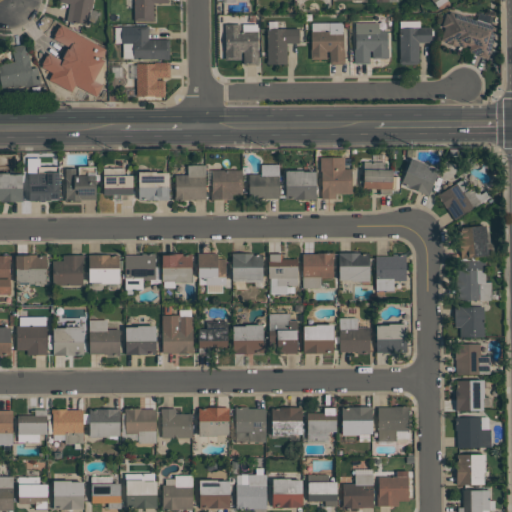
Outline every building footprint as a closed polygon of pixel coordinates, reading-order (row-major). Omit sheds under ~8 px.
[(66,21),(69,3),(58,1),(58,0),(92,0),(88,25),(66,21)] [(134,0),(168,0),(168,3),(153,3),(153,22),(145,22),(145,21),(134,21),(134,0)] [(431,0),(437,8),(448,0),(447,0),(431,0)] [(441,40),(445,27),(442,26),(447,12),(449,13),(450,10),(495,26),(495,37),(488,59),(467,52),(470,46),(467,45),(466,48),(457,45),(457,46),(447,43),(448,42),(441,40)] [(355,64),(355,48),(356,48),(355,23),(378,23),(379,30),(387,30),(387,48),(389,48),(389,58),(372,58),(372,51),(369,51),(370,63),(355,64)] [(225,24),(241,24),(241,31),(257,31),(258,47),(259,64),(244,64),(244,51),(241,51),(241,60),(225,60),(225,49),(225,24)] [(170,60),(164,60),(164,59),(133,59),(133,43),(121,43),(121,25),(149,25),(149,39),(169,39),(170,60)] [(399,63),(399,28),(431,27),(431,42),(418,42),(418,63),(399,63)] [(286,64),(267,64),(267,28),(299,28),(299,43),(286,43),(286,64)] [(310,59),(310,49),(311,49),(311,31),(329,31),(329,33),(343,33),(343,49),(344,49),(344,64),(330,64),(330,51),(327,51),(327,59),(310,59)] [(40,83),(25,86),(25,82),(2,87),(0,78),(0,64),(14,62),(11,46),(27,43),(32,68),(37,67),(40,83)] [(136,95),(136,63),(154,63),(154,62),(169,62),(169,77),(164,77),(164,96),(155,96),(155,95),(136,95)] [(321,198),(321,171),(320,171),(320,157),(344,157),(344,169),(351,169),(351,193),(335,193),(335,198),(321,198)] [(439,170),(428,196),(400,184),(411,158),(427,164),(427,165),(439,170)] [(363,188),(364,161),(384,162),(384,169),(393,169),(392,194),(379,193),(380,189),(363,188)] [(96,167),(78,167),(78,174),(95,175),(96,167)] [(64,201),(64,197),(66,197),(65,168),(75,168),(76,175),(96,175),(96,199),(81,199),(81,201),(64,201)] [(103,168),(124,168),(124,175),(132,175),(132,194),(103,194),(103,168)] [(211,170),(242,169),(242,194),(232,194),(232,199),(211,199),(211,192),(212,192),(211,170)] [(286,199),(285,171),(302,170),(302,172),(315,172),(316,199),(294,199),(294,198),(286,199)] [(59,199),(51,199),(50,201),(29,201),(29,172),(37,172),(37,173),(47,173),(47,171),(59,171),(59,199)] [(168,173),(169,200),(138,200),(138,172),(156,172),(156,173),(168,173)] [(0,201),(0,173),(9,173),(9,174),(22,174),(22,201),(1,202),(1,201),(0,201)] [(279,174),(279,199),(259,199),(259,200),(249,200),(249,174),(279,174)] [(174,200),(174,196),(175,196),(175,175),(205,175),(206,199),(189,199),(189,200),(174,200)] [(437,195),(457,182),(473,207),(454,219),(447,207),(446,208),(437,195)] [(457,228),(486,225),(487,243),(486,243),(488,255),(460,258),(457,228)] [(369,253),(369,280),(351,281),(351,280),(338,280),(338,252),(360,252),(360,253),(369,253)] [(124,255),(142,255),(142,253),(155,253),(155,279),(125,279),(124,255)] [(161,253),(183,253),(183,254),(191,254),(192,282),(174,282),(174,281),(161,281),(161,253)] [(206,277),(197,277),(197,253),(217,253),(217,259),(225,259),(225,284),(206,284),(206,277)] [(232,281),(232,253),(253,253),(253,254),(262,254),(262,282),(245,282),(245,280),(232,281)] [(297,285),(287,285),(287,294),(270,294),(270,278),(268,278),(268,253),(281,253),(281,259),(297,259),(297,285)] [(303,278),(302,254),(317,254),(317,253),(334,253),(334,256),(332,256),(332,277),(303,278)] [(89,282),(88,255),(119,254),(119,283),(101,283),(101,282),(89,282)] [(375,280),(375,256),(393,256),(392,254),(405,254),(406,280),(375,280)] [(0,255),(11,255),(11,259),(10,259),(10,294),(0,294),(0,255)] [(46,283),(28,283),(28,282),(15,282),(15,255),(37,255),(46,255),(46,283)] [(52,285),(52,260),(63,260),(63,255),(84,255),(84,263),(82,263),(82,285),(52,285)] [(457,300),(457,289),(456,289),(456,280),(457,280),(457,261),(485,261),(485,282),(491,282),(491,300),(457,300)] [(484,306),(484,336),(460,337),(459,327),(454,327),(454,307),(484,306)] [(297,353),(276,353),(276,348),(268,348),(268,313),(289,313),(289,320),(296,320),(297,353)] [(162,353),(162,315),(180,315),(180,316),(193,316),(193,350),(194,350),(194,354),(178,354),(178,353),(162,353)] [(198,353),(198,329),(206,329),(206,321),(226,321),(226,328),(227,328),(227,348),(210,347),(210,353),(198,353)] [(233,353),(232,326),(245,326),(244,325),(262,324),(263,353),(233,353)] [(333,324),(333,353),(303,353),(303,326),(315,326),(315,324),(333,324)] [(406,324),(406,351),(398,351),(398,353),(376,353),(376,325),(388,325),(388,324),(406,324)] [(47,355),(27,355),(27,350),(16,350),(16,325),(47,325),(47,355)] [(125,354),(125,327),(137,327),(137,325),(155,325),(156,354),(125,354)] [(53,328),(65,328),(65,327),(83,326),(84,355),(53,355),(53,328)] [(0,327),(10,327),(11,355),(0,355),(0,327)] [(340,351),(339,327),(369,327),(369,354),(356,354),(356,351),(340,351)] [(119,356),(106,356),(106,354),(89,354),(89,330),(119,330),(119,356)] [(457,345),(457,343),(480,343),(480,355),(490,355),(490,374),(456,374),(456,359),(455,359),(455,345),(457,345)] [(456,410),(456,387),(457,387),(457,380),(483,380),(483,398),(482,398),(483,410),(456,410)] [(235,442),(235,406),(248,406),(248,408),(265,408),(265,442),(235,442)] [(328,439),(307,439),(307,413),(322,413),(322,406),(336,406),(336,432),(328,432),(328,439)] [(372,406),(372,433),(359,434),(359,435),(342,435),(342,407),(372,406)] [(409,406),(409,410),(408,410),(408,431),(396,431),(396,441),(377,441),(377,407),(394,407),(394,406),(409,406)] [(302,407),(302,435),(289,435),(271,435),(271,408),(280,408),(280,407),(302,407)] [(124,408),(141,408),(141,409),(156,409),(156,434),(125,434),(125,413),(124,413),(124,408)] [(192,438),(161,438),(161,409),(175,408),(175,413),(191,413),(192,438)] [(198,408),(228,408),(228,434),(216,434),(216,436),(198,436),(198,408)] [(18,415),(34,415),(34,409),(47,409),(47,434),(18,434),(18,415)] [(82,410),(83,444),(64,444),(64,434),(53,434),(53,413),(51,413),(51,409),(66,409),(66,410),(82,410)] [(89,409),(120,409),(120,436),(90,436),(89,409)] [(13,434),(0,434),(0,410),(12,410),(13,434)] [(456,417),(480,417),(481,429),(491,429),(491,447),(457,447),(457,430),(455,430),(455,424),(456,424),(456,417)] [(457,454),(484,454),(485,472),(483,472),(483,484),(457,484),(456,463),(457,463),(457,454)] [(354,469),(372,469),(373,508),(341,508),(341,505),(343,505),(342,483),(354,483),(354,469)] [(266,508),(236,508),(236,484),(245,484),(245,472),(263,472),(263,474),(265,474),(266,508)] [(47,509),(34,509),(34,504),(18,503),(18,477),(39,477),(39,484),(47,484),(47,509)] [(377,506),(377,490),(378,490),(378,477),(408,477),(408,501),(398,501),(398,505),(377,506)] [(272,507),(272,479),(290,479),(290,480),(302,480),(302,507),(272,507)] [(157,508),(126,508),(126,480),(144,480),(144,481),(156,481),(157,508)] [(199,508),(199,480),(217,480),(217,481),(229,481),(229,508),(199,508)] [(83,482),(83,509),(53,509),(53,481),(71,481),(71,482),(83,482)] [(336,482),(336,506),(324,506),(324,501),(308,501),(308,482),(336,482)] [(120,508),(108,508),(108,503),(91,503),(91,483),(120,483),(120,508)] [(192,509),(178,509),(178,510),(161,510),(161,506),(162,506),(162,485),(192,485),(192,509)] [(13,510),(0,510),(0,486),(12,486),(13,510)] [(482,511),(458,511),(458,507),(462,507),(462,490),(489,489),(489,510),(482,510),(482,511)]
